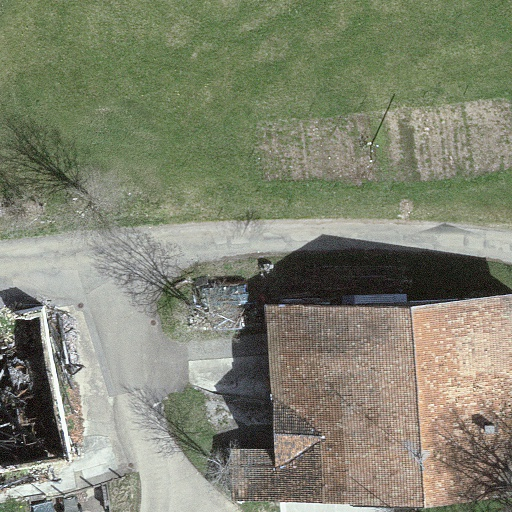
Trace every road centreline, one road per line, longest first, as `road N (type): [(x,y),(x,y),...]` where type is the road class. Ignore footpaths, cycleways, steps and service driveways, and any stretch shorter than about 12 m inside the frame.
road 1 (unclassified): [(0,260),(126,250),(438,248),(511,255)]
road 2 (track): [(151,511),(132,440),(126,250)]
